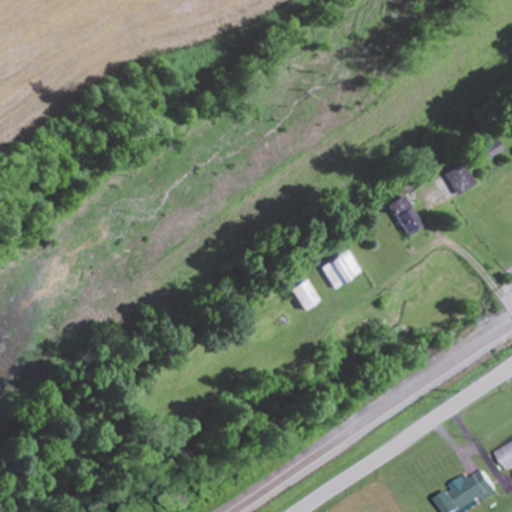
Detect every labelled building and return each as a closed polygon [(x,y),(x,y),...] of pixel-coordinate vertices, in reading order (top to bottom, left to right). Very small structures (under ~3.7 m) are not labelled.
[(456,194),(474,184),(462,161),(444,171),(456,194)] [(409,236),(425,226),(403,194),(388,204),(409,236)] [(321,267),(335,288),(362,271),(347,249),(321,267)] [(320,300),(305,278),(290,289),(304,310),(320,300)] [(511,441),(496,451),(507,471),(511,468),(511,441)] [(457,511),(494,490),(482,470),(438,496),(447,511),(457,511)]
